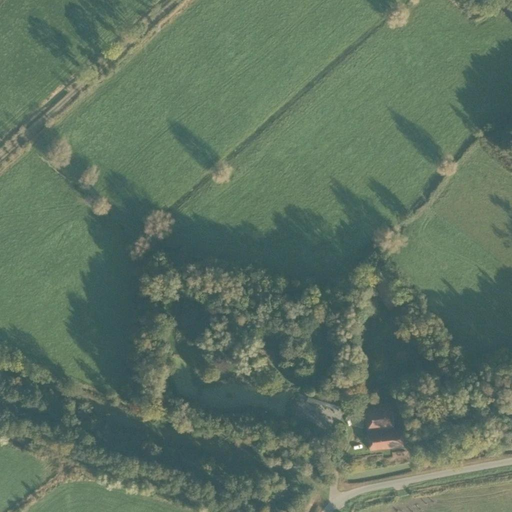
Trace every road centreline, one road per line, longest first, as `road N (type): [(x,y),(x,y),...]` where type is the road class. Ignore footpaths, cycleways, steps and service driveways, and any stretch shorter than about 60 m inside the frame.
road 1 (track): [(333,501),(295,474),(0,362)]
road 2 (track): [(0,160),(186,0)]
road 3 (unclassified): [(325,511),(359,489),(511,460)]
